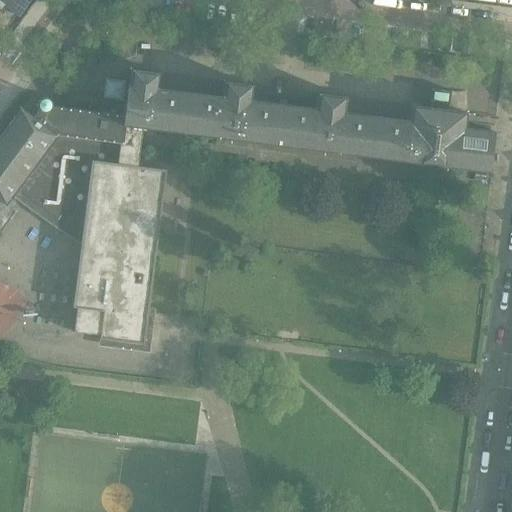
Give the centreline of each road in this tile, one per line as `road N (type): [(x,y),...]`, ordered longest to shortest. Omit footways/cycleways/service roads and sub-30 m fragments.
road 1 (residential): [(511,31),(338,10)]
road 2 (unknown): [(285,77),(122,56)]
road 3 (residential): [(506,380),(489,511)]
